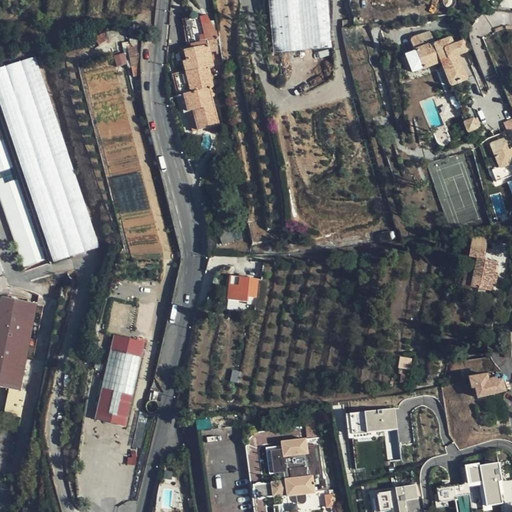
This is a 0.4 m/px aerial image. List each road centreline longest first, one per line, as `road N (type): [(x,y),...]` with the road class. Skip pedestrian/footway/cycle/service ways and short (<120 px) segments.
road 1 (tertiary): [(141,511),(192,275),(188,215),(159,101),(165,0)]
road 2 (unknown): [(66,511),(55,417),(85,294),(81,286),(52,284),(0,290)]
road 3 (unknown): [(249,0),(279,88),(311,98),(345,78),(346,0)]
